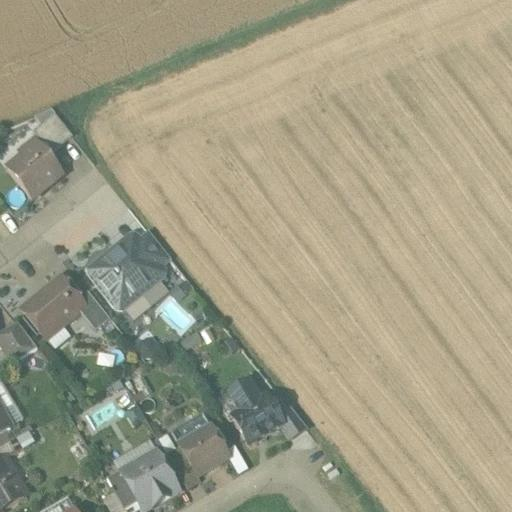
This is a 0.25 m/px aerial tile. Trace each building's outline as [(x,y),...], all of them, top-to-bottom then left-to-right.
[(54,118),(33,136),(50,158),(71,140),(54,118)] [(37,148),(6,172),(31,203),(61,178),(37,148)] [(149,236),(131,250),(145,268),(153,262),(159,269),(159,268),(169,261),(149,236)] [(131,250),(125,255),(119,247),(112,253),(111,260),(103,266),(96,265),(89,271),(89,277),(115,310),(122,311),(133,302),(133,296),(140,291),(145,292),(162,279),(162,272),(159,268),(159,269),(153,262),(145,268),(131,250)] [(59,280),(21,311),(46,341),(47,340),(45,336),(55,328),(59,330),(79,314),(84,310),(77,302),(59,280)] [(109,322),(86,294),(77,302),(84,310),(79,314),(95,333),(109,322)] [(16,325),(0,335),(0,350),(10,366),(36,350),(16,325)] [(268,405),(264,403),(263,402),(258,404),(249,389),(231,400),(240,415),(232,420),(248,448),(280,429),(281,428),(275,418),(272,413),(270,414),(271,410),(268,405)] [(306,431),(289,410),(275,418),(281,428),(280,429),(289,442),(306,431)] [(0,435),(10,430),(9,429),(0,413),(0,435)] [(15,426),(9,429),(10,430),(0,435),(0,449),(6,446),(16,440),(22,437),(15,426)] [(219,446),(210,430),(178,449),(182,454),(195,478),(227,460),(225,456),(219,446)] [(16,440),(6,446),(12,457),(22,451),(16,440)] [(230,440),(219,446),(225,456),(235,450),(230,440)] [(0,449),(0,463),(5,461),(12,457),(6,446),(0,449)] [(195,478),(182,454),(168,462),(185,491),(199,483),(195,478)] [(122,474),(120,475),(137,505),(141,511),(145,511),(177,494),(155,456),(122,474)] [(0,511),(26,497),(5,461),(0,463),(0,511)] [(125,511),(137,505),(120,475),(122,474),(121,473),(106,481),(123,511),(125,511)] [(122,511),(114,497),(104,503),(109,511),(122,511)]
